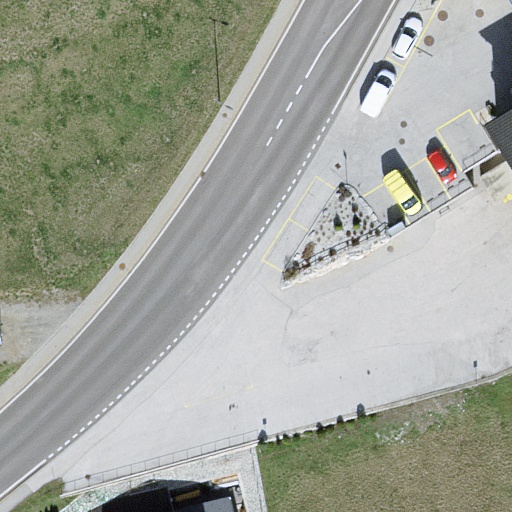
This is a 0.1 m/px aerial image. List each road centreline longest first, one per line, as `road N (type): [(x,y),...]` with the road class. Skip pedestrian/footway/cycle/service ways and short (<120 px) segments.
road 1 (secondary): [(0,456),(119,341),(200,248),(291,99)]
road 2 (secondary): [(291,99),(376,0)]
